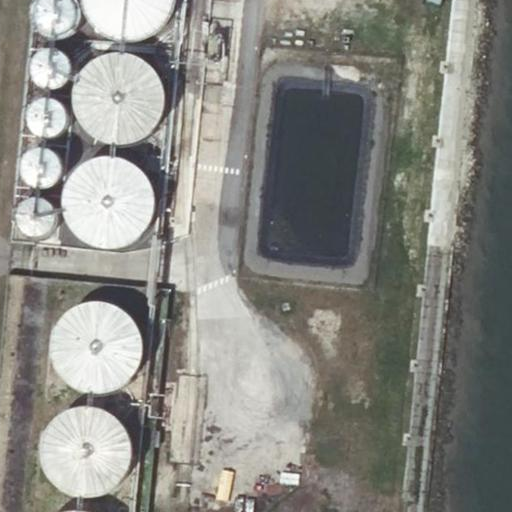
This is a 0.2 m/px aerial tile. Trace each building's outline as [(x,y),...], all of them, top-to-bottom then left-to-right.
[(78,18),(79,13),(78,8),(77,4),(74,0),(38,0),(37,2),(35,6),(34,11),(34,16),(35,20),(37,25),(40,29),(44,32),(48,34),(53,35),(58,36),(63,35),(67,33),(71,30),(74,27),(77,23),(78,18)] [(173,1),(173,0),(85,0),(87,6),(90,13),(93,19),(98,24),(103,29),(109,32),(115,35),(122,37),(129,37),(136,37),(143,35),(149,33),(155,29),(161,25),(165,20),(169,14),(172,7),(173,1)] [(72,75),(73,71),(72,67),(71,64),(70,60),(67,57),(65,55),(62,53),(58,52),(54,51),(51,51),(47,52),(43,53),(40,56),(38,58),(36,61),(34,65),(33,68),(33,72),(34,76),(35,79),(37,83),(40,85),(43,87),(46,89),(50,90),(54,90),(57,90),(61,89),(64,87),(67,84),(69,82),(71,78),(72,75)] [(165,108),(166,100),(165,92),(163,85),(160,77),(156,71),(150,66),(144,61),(137,58),(129,56),(122,55),(114,56),(106,57),(99,61),(93,65),(87,71),(83,77),(79,84),(77,91),(77,99),(77,107),(79,114),(82,121),(87,128),(92,133),(99,138),(106,141),(113,143),(121,144),(129,143),(136,142),(143,138),(150,134),(155,128),(160,122),(163,115),(165,108)] [(67,124),(68,120),(68,115),(66,111),(64,108),(62,104),(58,102),(55,100),(50,98),(46,98),(42,99),(38,100),(34,102),(31,105),(28,109),(27,113),(26,117),(26,121),(27,125),(28,129),(31,133),(34,136),(37,138),(41,140),(45,140),(50,140),(54,139),(58,137),(61,135),(64,132),(66,128),(67,124)] [(63,173),(63,169),(63,165),(62,162),(60,158),(58,155),(55,152),(52,150),(48,149),(44,149),(40,149),(36,150),(33,151),(29,153),(27,156),(25,159),(23,163),(22,167),(22,171),(23,175),(24,178),(26,182),(29,184),(32,187),(36,188),(40,189),(44,190),(47,189),(51,188),(55,186),(58,183),(60,180),(62,177),(63,173)] [(156,211),(156,204),(156,198),(154,191),(152,185),(149,179),(145,174),(140,169),(135,165),(129,162),(123,160),(116,159),(110,158),(103,159),(97,161),(91,163),(85,167),(80,171),(75,176),(71,181),(69,187),(67,193),(66,200),(65,206),(66,213),(68,219),(71,225),(74,231),(79,236),(84,240),(89,244),(96,246),(102,248),(108,249),(115,249),(122,248),(128,246),(134,243),(139,239),(144,234),(148,229),(152,224),(154,217),(156,211)] [(56,222),(57,218),(56,214),(55,210),(53,207),(51,204),(48,201),(45,199),(41,198),(37,198),(33,198),(30,199),(26,200),(23,202),(20,205),(18,208),(17,212),(16,216),(16,220),(17,223),(18,227),(20,230),(23,233),(26,235),(29,237),(33,238),(37,238),(41,238),(45,236),(48,235),(51,232),(53,229),(55,226),(56,222)] [(141,355),(142,348),(141,340),(139,333),(137,327),(133,321),(128,316),(122,311),(116,308),(109,305),(102,304),(95,304),(88,305),(81,307),(75,311),(69,315),(64,320),(60,326),(57,333),(55,340),(55,347),(55,354),(57,361),(60,368),(64,374),(68,379),(74,383),(80,387),(87,389),(94,390),(101,391),(109,389),(115,387),(122,384),(127,379),(132,374),(136,368),(139,362),(141,355)] [(133,462),(134,455),(133,447),(132,440),(129,433),(125,427),(120,421),(114,416),(108,413),(101,410),(94,408),(86,408),(79,409),(72,411),(65,414),(59,418),(53,423),(49,429),(45,436),(43,443),(41,450),(41,457),(43,465),(45,472),(48,478),(53,484),(58,490),(64,494),(71,497),(78,499),(85,500),(93,500),(100,498),(107,496),(113,492),(119,488),(124,482),(128,476),(131,469),(133,462)]
